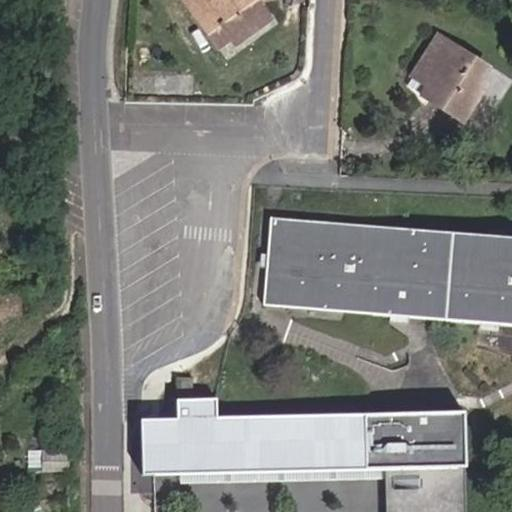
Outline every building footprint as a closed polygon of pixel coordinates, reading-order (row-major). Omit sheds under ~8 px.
[(178,0),(201,36),(251,5),(248,0),(178,0)] [(487,63),(459,41),(452,49),(432,36),(406,74),(424,87),(418,98),(447,119),(487,63)] [(511,234),(275,216),(270,304),(511,322),(511,234)] [(50,260),(0,264),(0,297),(53,293),(50,260)] [(193,397),(193,382),(177,382),(177,397),(193,397)] [(177,421),(141,422),(142,476),(180,475),(180,457),(206,457),(206,475),(384,471),(464,470),(463,415),(216,421),(215,401),(176,402),(177,421)] [(45,473),(45,450),(28,450),(27,472),(45,473)] [(63,450),(45,450),(45,473),(62,473),(63,450)] [(206,475),(206,457),(180,457),(180,475),(206,475)] [(465,511),(464,470),(384,471),(384,511),(465,511)] [(326,504),(373,504),(373,476),(350,478),(330,495),(326,504)]
